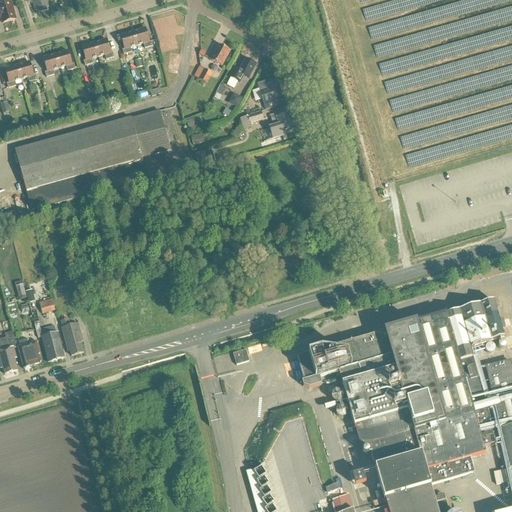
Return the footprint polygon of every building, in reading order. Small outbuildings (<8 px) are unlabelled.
[(31,0),(35,12),(37,11),(38,15),(48,12),(47,9),(49,9),(46,0),(31,0)] [(0,19),(1,20),(3,25),(16,21),(10,1),(0,4),(0,19)] [(145,30),(133,34),(138,48),(144,46),(145,49),(152,47),(151,43),(149,43),(145,30)] [(123,56),(128,54),(132,53),(131,50),(138,48),(133,34),(120,38),(124,51),(122,51),(123,56)] [(107,42),(94,45),(98,59),(105,57),(108,66),(115,63),(112,54),(110,54),(107,42)] [(98,59),(94,45),(82,49),(85,62),(83,62),(84,67),(93,65),(92,61),(98,59)] [(218,46),(217,48),(210,61),(222,68),(230,52),(218,46)] [(68,53),(56,57),(60,71),(66,69),(67,72),(75,70),(74,65),(72,66),(68,53)] [(46,78),(51,77),(54,76),(53,72),(60,71),(56,57),(43,60),(47,73),(45,73),(46,78)] [(256,66),(246,61),(240,72),(235,70),(230,79),(239,84),(243,77),(248,80),(256,66)] [(30,64),(17,68),(21,81),(28,80),(29,83),(37,81),(35,76),(33,77),(30,64)] [(8,90),(12,88),(16,87),(15,83),(21,81),(17,68),(5,71),(8,84),(6,85),(8,90)] [(195,79),(199,81),(207,86),(212,76),(201,69),(195,79)] [(86,89),(94,87),(91,76),(83,78),(86,89)] [(266,111),(277,108),(274,100),(282,98),(277,83),(270,85),(269,82),(257,86),(264,107),(266,111)] [(220,87),(216,95),(222,98),(226,91),(220,87)] [(146,91),(136,94),(138,101),(148,98),(146,91)] [(152,99),(161,96),(160,91),(150,94),(152,99)] [(229,103),(239,107),(243,97),(233,93),(229,103)] [(7,104),(1,105),(3,115),(9,113),(7,104)] [(142,159),(170,151),(159,113),(131,120),(15,152),(32,212),(148,180),(142,159)] [(261,113),(247,117),(250,125),(264,120),(261,113)] [(277,121),(279,126),(269,129),(273,140),(284,137),(283,134),(292,131),(287,116),(280,118),(279,113),(269,116),(272,123),(277,121)] [(196,119),(187,122),(190,129),(199,126),(196,119)] [(29,124),(17,127),(19,134),(30,131),(29,124)] [(236,129),(232,136),(238,139),(242,132),(236,129)] [(202,134),(191,137),(193,145),(204,142),(202,134)] [(215,161),(214,157),(210,159),(208,151),(195,155),(199,166),(215,161)] [(16,288),(19,300),(26,298),(23,286),(16,288)] [(58,288),(61,298),(71,296),(68,286),(58,288)] [(42,316),(55,312),(52,301),(39,305),(42,316)] [(440,511),(448,510),(444,496),(433,499),(430,486),(472,474),(468,460),(485,455),(480,437),(493,433),(478,383),(477,379),(478,379),(472,359),(472,356),(470,349),(493,342),(504,339),(503,336),(493,302),(445,316),(385,333),(372,337),(356,342),(298,358),(305,382),(302,383),(303,387),(304,387),(309,389),(321,386),(320,382),(319,378),(320,378),(339,373),(361,449),(369,447),(376,471),(388,511),(440,511)] [(78,325),(70,328),(68,321),(61,323),(63,329),(62,330),(68,353),(70,353),(71,358),(83,354),(80,344),(83,343),(78,325)] [(35,326),(38,339),(56,334),(54,327),(40,331),(39,325),(35,326)] [(0,340),(0,367),(1,370),(3,370),(5,376),(18,372),(12,350),(17,349),(13,333),(5,336),(6,339),(0,340)] [(65,360),(58,334),(42,339),(48,364),(65,360)] [(28,345),(27,341),(19,343),(20,348),(18,348),(18,349),(24,371),(32,368),(32,367),(40,364),(41,362),(37,344),(37,343),(28,345)] [(246,352),(233,355),(237,367),(250,363),(246,352)] [(511,372),(510,363),(486,368),(501,431),(511,428),(511,372)] [(511,435),(502,438),(511,480),(511,435)] [(338,486),(326,489),(327,495),(340,492),(338,486)] [(344,499),(336,502),(332,505),(334,511),(352,511),(348,498),(344,499)]
